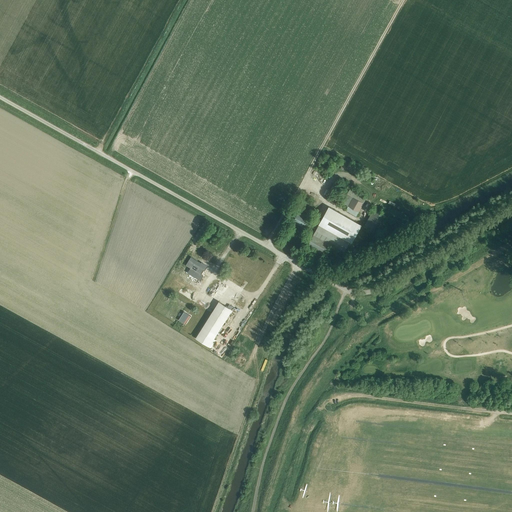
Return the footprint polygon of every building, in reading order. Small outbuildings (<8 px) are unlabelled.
[(343,203),(347,205),(345,210),(356,216),(367,198),(351,189),(343,203)] [(361,225),(329,207),(326,213),(319,225),(349,242),(350,242),(351,243),(361,225)] [(364,226),(377,234),(387,216),(374,209),(364,226)] [(293,221),(303,227),(308,218),(296,211),(294,214),(296,215),(293,221)] [(325,255),(331,244),(344,252),(349,242),(319,225),(313,235),(307,245),(325,255)] [(189,271),(188,273),(200,281),(204,275),(201,274),(203,271),(204,271),(207,267),(201,263),(200,264),(194,259),(193,261),(189,266),(190,267),(188,270),(189,271)] [(218,290),(224,293),(227,288),(220,285),(218,290)] [(232,310),(219,301),(196,338),(209,346),(232,310)]
